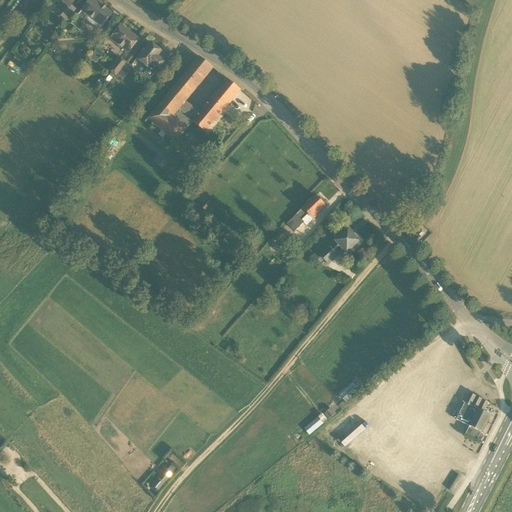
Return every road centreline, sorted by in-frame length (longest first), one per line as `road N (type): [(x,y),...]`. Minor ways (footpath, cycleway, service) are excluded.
road 1 (tertiary): [(491,341),(250,74),(128,0)]
road 2 (track): [(397,236),(154,511)]
